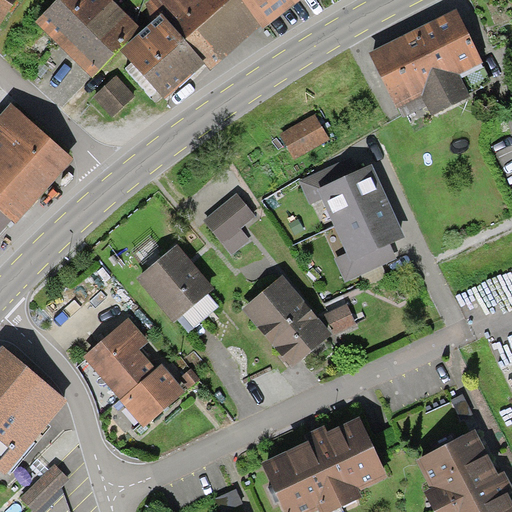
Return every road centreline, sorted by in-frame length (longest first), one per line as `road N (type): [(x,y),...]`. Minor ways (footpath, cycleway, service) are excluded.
road 1 (residential): [(107,491),(458,333)]
road 2 (secondary): [(402,0),(258,80),(118,184)]
road 3 (residential): [(0,313),(63,378),(107,491)]
road 4 (secondary): [(118,184),(0,301)]
road 5 (residential): [(118,184),(0,74)]
